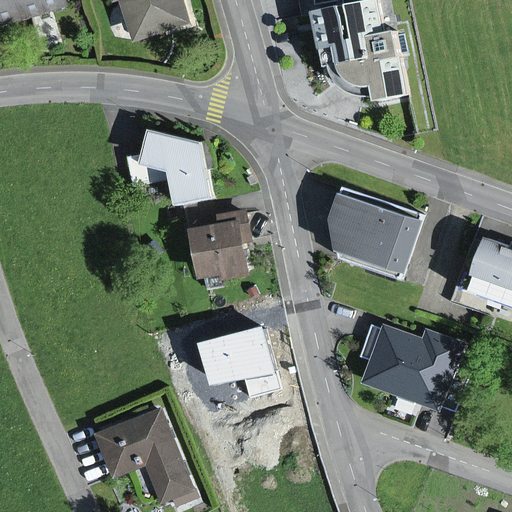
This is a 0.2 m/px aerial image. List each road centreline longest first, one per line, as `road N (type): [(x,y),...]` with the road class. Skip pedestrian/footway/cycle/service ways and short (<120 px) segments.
road 1 (residential): [(338,432),(268,123)]
road 2 (residential): [(0,92),(123,90),(268,123)]
road 3 (residential): [(268,123),(511,209)]
road 4 (residential): [(0,301),(84,511)]
road 5 (residential): [(338,432),(420,440),(511,473)]
road 6 (residential): [(268,123),(234,0)]
